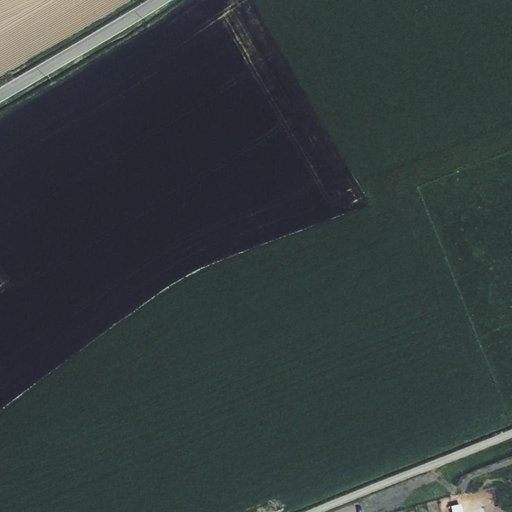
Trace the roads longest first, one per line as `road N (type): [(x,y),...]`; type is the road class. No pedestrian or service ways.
road 1 (unclassified): [(511,432),(311,511)]
road 2 (tertiary): [(0,94),(157,0)]
